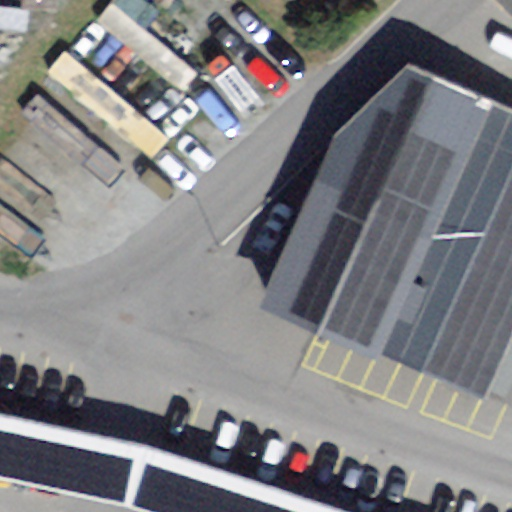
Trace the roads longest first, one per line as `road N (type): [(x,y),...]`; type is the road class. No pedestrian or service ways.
road 1 (unclassified): [(430,0),(91,327)]
road 2 (unclassified): [(91,327),(511,465)]
